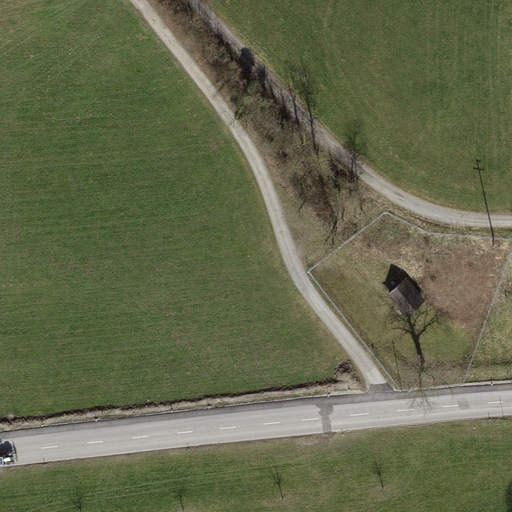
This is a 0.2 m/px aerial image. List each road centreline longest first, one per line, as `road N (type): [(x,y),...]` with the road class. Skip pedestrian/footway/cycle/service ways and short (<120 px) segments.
road 1 (tertiary): [(511,401),(0,452)]
road 2 (track): [(387,411),(357,350),(295,268),(259,157),(140,0)]
road 3 (track): [(193,0),(312,131),(378,187),(450,219),(511,222)]
